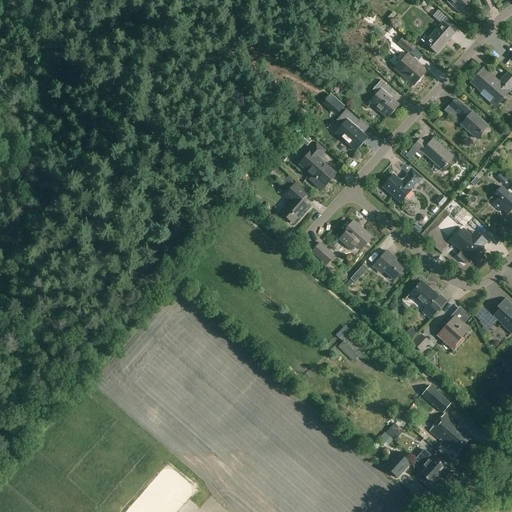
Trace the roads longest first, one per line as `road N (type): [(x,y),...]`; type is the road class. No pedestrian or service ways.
road 1 (residential): [(348,190),(511,9)]
road 2 (residential): [(348,190),(452,282),(484,282),(511,255)]
